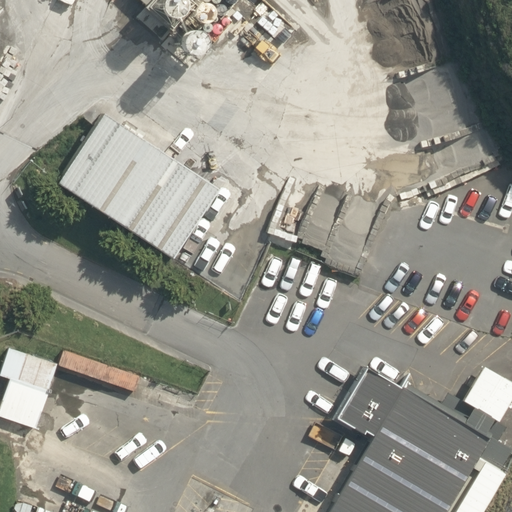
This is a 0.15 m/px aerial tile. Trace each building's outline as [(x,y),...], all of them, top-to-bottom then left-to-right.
[(135,0),(186,45),(212,16),(194,0),(135,0)] [(215,187),(95,110),(49,178),(168,257),(215,187)] [(58,365),(57,370),(133,396),(142,370),(66,344),(58,365)] [(0,376),(6,379),(46,392),(47,388),(46,388),(54,363),(5,346),(0,361),(0,376)] [(476,511),(500,471),(497,469),(509,447),(495,440),(504,426),(492,419),(511,384),(511,383),(477,363),(457,398),(445,391),(438,402),(399,379),(395,384),(359,363),(329,414),(355,430),(358,428),(365,432),(318,511),(476,511)] [(6,379),(0,396),(0,416),(34,428),(46,392),(6,379)]
